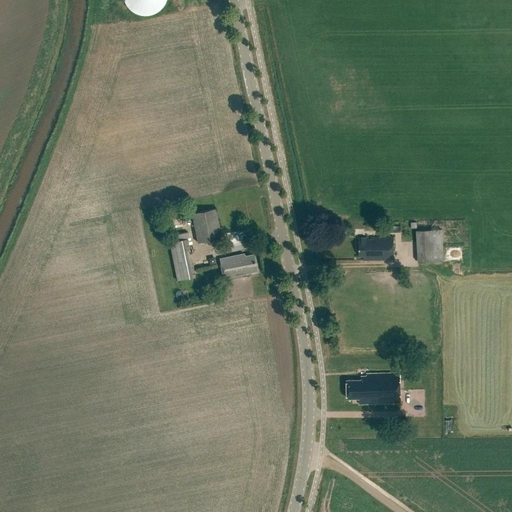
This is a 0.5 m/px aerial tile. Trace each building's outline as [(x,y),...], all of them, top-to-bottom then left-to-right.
[(126,0),(128,3),(130,5),(132,7),(134,9),(137,10),(140,11),(143,11),(146,11),(149,10),(152,9),(154,8),(157,6),(159,4),(160,1),(160,0),(126,0)] [(216,209),(192,214),(198,243),(222,238),(216,209)] [(419,263),(444,262),(442,230),(417,231),(419,263)] [(363,261),(394,260),(393,237),(359,238),(360,255),(363,255),(363,261)] [(196,278),(189,239),(170,243),(177,282),(196,278)] [(223,278),(256,272),(253,255),(240,258),(240,255),(219,259),(223,278)] [(360,404),(402,403),(400,373),(368,374),(368,376),(362,376),(362,379),(347,379),(348,398),(359,397),(360,404)]
